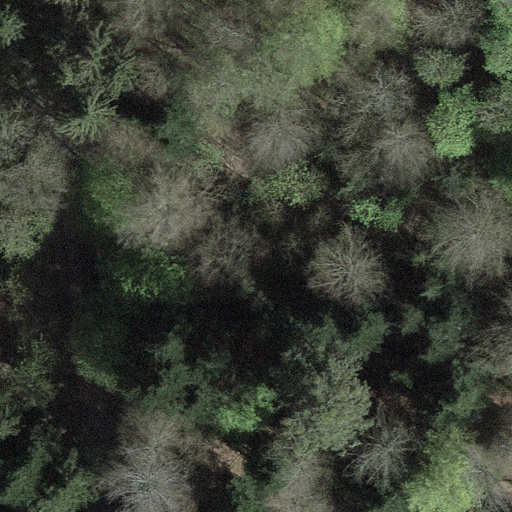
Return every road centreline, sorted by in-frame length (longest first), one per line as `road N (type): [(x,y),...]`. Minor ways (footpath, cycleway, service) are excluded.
road 1 (track): [(88,511),(4,0)]
road 2 (track): [(64,364),(511,358)]
